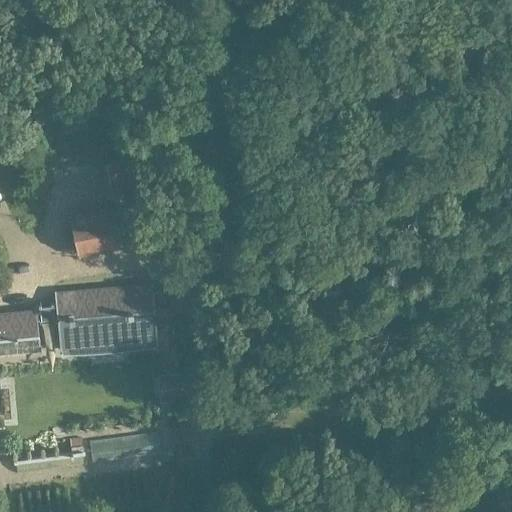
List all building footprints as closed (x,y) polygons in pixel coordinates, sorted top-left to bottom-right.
[(74,112),(69,96),(32,111),(39,127),(48,122),(74,112)] [(98,162),(105,197),(134,191),(127,156),(98,162)] [(127,245),(119,209),(118,203),(69,214),(79,256),(127,245)] [(158,341),(154,308),(151,282),(56,290),(56,304),(39,306),(39,311),(35,311),(35,308),(0,311),(0,356),(41,352),(38,318),(39,318),(39,321),(41,323),(43,325),(45,325),(46,326),(49,325),(51,324),(53,322),(53,320),(54,318),(56,318),(59,350),(60,350),(60,352),(92,350),(118,348),(156,344),(155,342),(158,341)] [(92,460),(160,451),(157,429),(89,438),(92,460)] [(27,455),(15,456),(16,466),(84,462),(83,445),(48,447),(48,446),(27,447),(27,455)]
